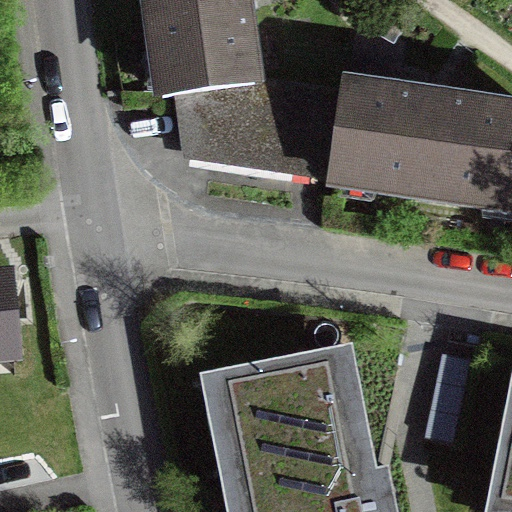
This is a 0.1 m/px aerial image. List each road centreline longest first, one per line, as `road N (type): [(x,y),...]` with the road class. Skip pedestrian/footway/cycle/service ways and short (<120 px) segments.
road 1 (residential): [(511,298),(106,231)]
road 2 (residential): [(155,511),(106,231)]
road 3 (residential): [(106,231),(67,0)]
